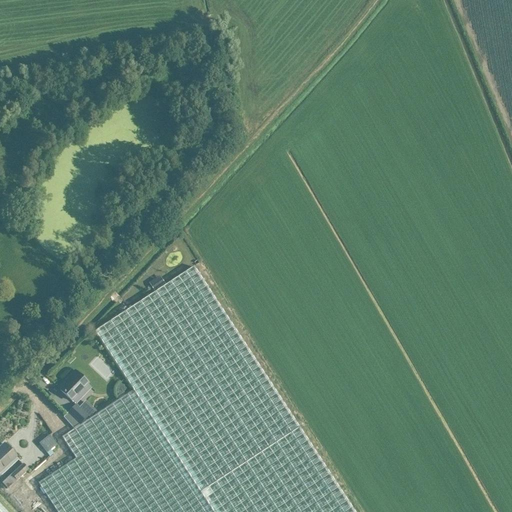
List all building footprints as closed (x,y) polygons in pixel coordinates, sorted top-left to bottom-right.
[(353,511),(193,267),(95,332),(133,392),(62,438),(76,460),(39,484),(57,511),(353,511)] [(75,371),(70,376),(72,377),(60,390),(71,401),(88,384),(75,371)] [(68,414),(80,425),(88,416),(76,405),(68,414)] [(43,445),(51,456),(61,449),(53,438),(43,445)] [(4,444),(0,447),(0,449),(1,450),(0,450),(0,471),(16,457),(4,444)] [(23,465),(12,475),(17,481),(28,471),(23,465)] [(25,483),(14,495),(23,503),(27,500),(23,496),(31,488),(25,483)]
